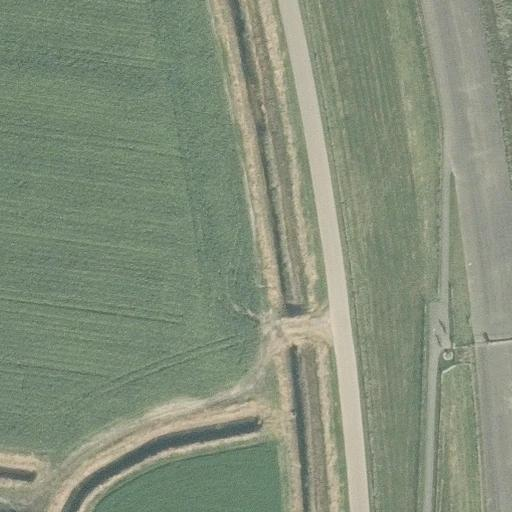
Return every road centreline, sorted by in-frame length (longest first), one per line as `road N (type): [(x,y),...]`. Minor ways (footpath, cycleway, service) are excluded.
road 1 (unclassified): [(359,511),(330,236),(288,0)]
road 2 (track): [(452,130),(471,253),(491,511)]
